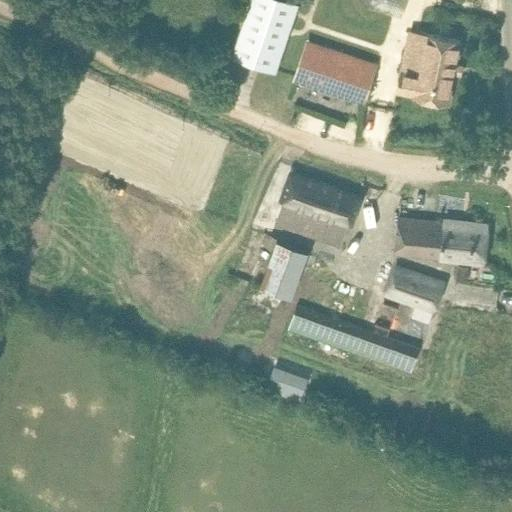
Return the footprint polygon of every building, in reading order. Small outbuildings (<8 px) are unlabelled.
[(252,0),(234,55),(273,68),(296,1),(292,0),(252,0)] [(371,0),(370,4),(402,17),(408,0),(371,0)] [(414,93),(413,95),(447,102),(461,40),(427,33),(418,73),(401,69),(397,89),(414,93)] [(374,66),(353,59),(307,43),(296,76),(363,99),(374,66)] [(275,223),(340,245),(359,193),(294,171),(275,223)] [(394,251),(484,262),(488,224),(445,219),(445,222),(398,216),(394,251)] [(259,283),(292,295),(309,249),(276,237),(259,283)] [(386,292),(434,309),(445,281),(397,263),(386,292)] [(296,304),(288,327),(411,370),(419,348),(297,304),(296,304)] [(401,406),(413,410),(418,392),(406,389),(401,406)]
